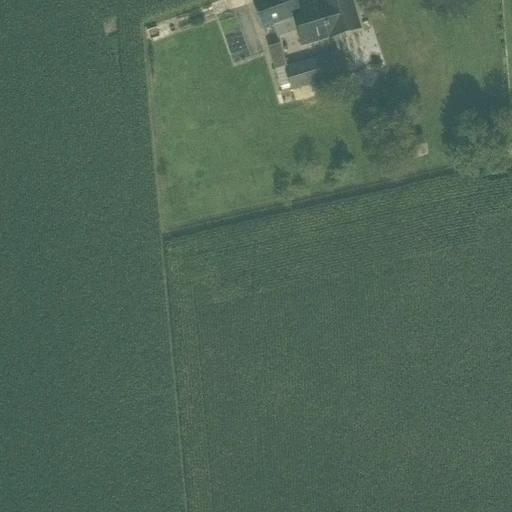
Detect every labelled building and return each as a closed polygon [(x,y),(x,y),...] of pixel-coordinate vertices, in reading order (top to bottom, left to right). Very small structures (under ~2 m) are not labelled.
[(257,0),(254,1),(264,28),(273,25),(293,18),(292,13),(297,12),(292,0),(257,0)] [(297,31),(301,46),(335,36),(359,29),(350,0),(336,0),(297,12),(292,13),(293,18),(297,31)] [(293,18),(273,25),(277,39),(297,31),(293,18)] [(274,72),(285,69),(278,44),(267,47),(274,72)] [(411,67),(428,64),(425,48),(408,51),(411,67)] [(285,69),(291,90),(310,85),(347,74),(340,53),(285,69)] [(285,69),(274,72),(280,93),(291,90),(285,69)] [(314,97),(310,85),(291,90),(295,103),(314,97)] [(404,144),(408,155),(423,150),(419,139),(404,144)]
